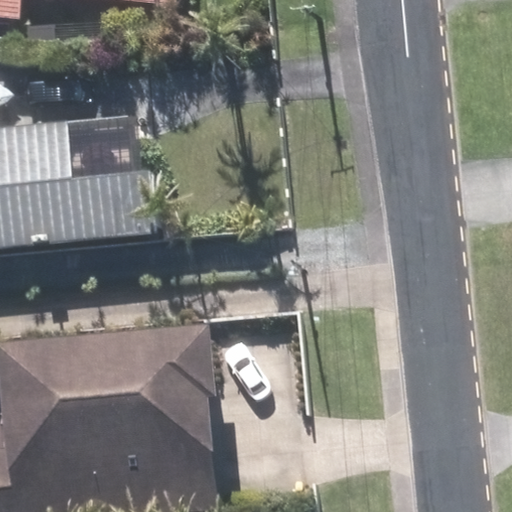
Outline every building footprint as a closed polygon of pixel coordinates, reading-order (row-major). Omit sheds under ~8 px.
[(0,0),(0,22),(21,25),(23,0),(0,0)] [(84,0),(174,10),(175,0),(84,0)] [(70,31),(44,33),(46,51),(71,49),(70,31)] [(0,136),(0,254),(171,238),(165,179),(86,186),(81,129),(0,136)] [(28,455),(0,456),(0,511),(231,511),(227,460),(233,460),(228,404),(234,404),(228,335),(19,354),(28,455)]
